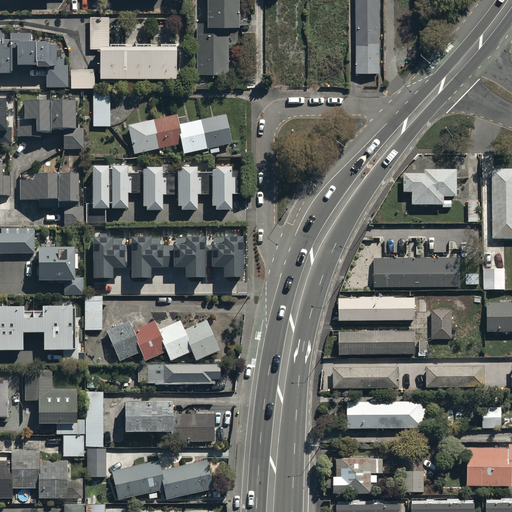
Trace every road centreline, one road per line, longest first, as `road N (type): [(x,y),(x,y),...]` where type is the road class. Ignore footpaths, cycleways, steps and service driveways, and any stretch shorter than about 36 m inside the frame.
road 1 (residential): [(311,258),(278,242),(269,225),(273,117),(294,107),(427,100)]
road 2 (secondary): [(256,511),(271,361),(295,311)]
road 3 (secondary): [(295,311),(292,511)]
road 4 (secondary): [(427,100),(350,191),(311,258)]
